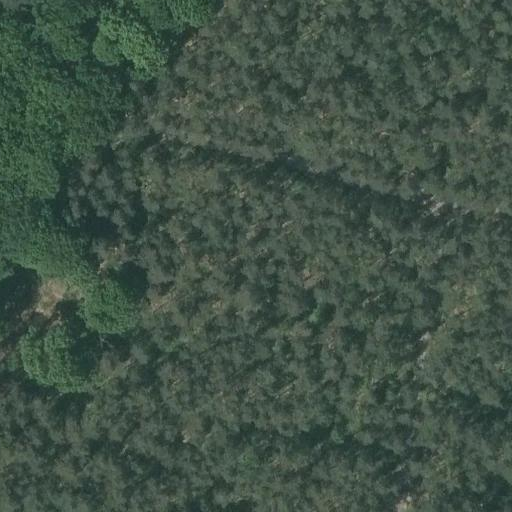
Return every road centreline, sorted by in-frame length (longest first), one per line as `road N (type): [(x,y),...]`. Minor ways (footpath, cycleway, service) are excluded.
road 1 (track): [(441,203),(0,99)]
road 2 (track): [(441,203),(387,511)]
road 3 (unclassified): [(0,88),(103,0)]
